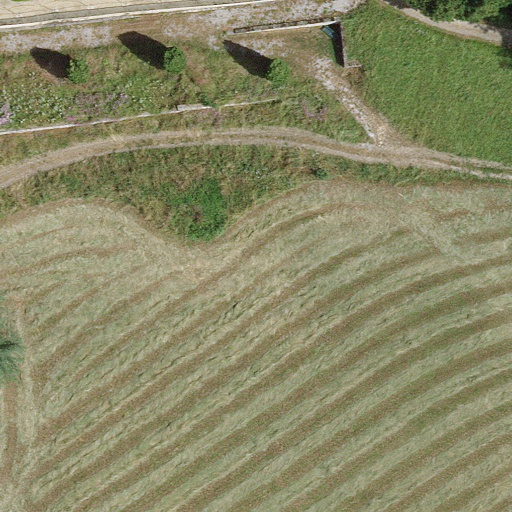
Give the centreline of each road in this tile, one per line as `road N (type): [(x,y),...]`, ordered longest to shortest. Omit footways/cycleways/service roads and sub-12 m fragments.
road 1 (track): [(511,173),(193,136),(80,152),(0,183)]
road 2 (track): [(353,0),(258,22),(0,52)]
